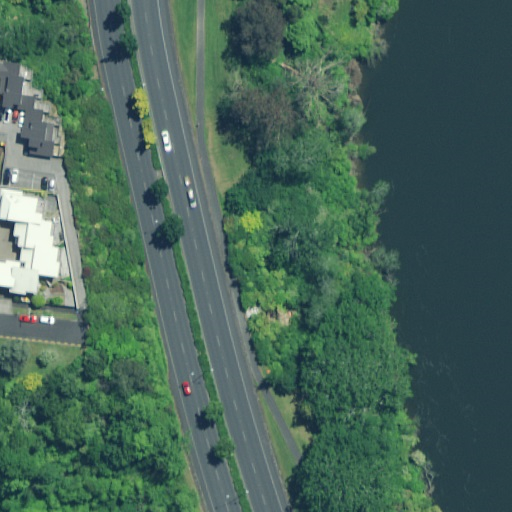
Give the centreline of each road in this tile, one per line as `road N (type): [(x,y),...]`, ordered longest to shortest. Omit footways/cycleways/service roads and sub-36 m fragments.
road 1 (primary): [(150,0),(166,115),(245,428),(278,511)]
road 2 (primary): [(229,511),(184,384),(101,0)]
